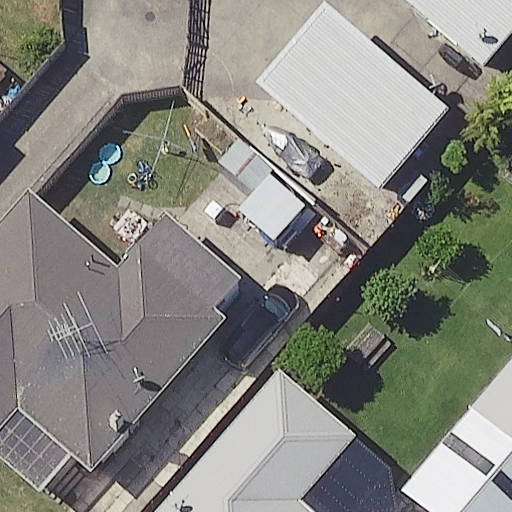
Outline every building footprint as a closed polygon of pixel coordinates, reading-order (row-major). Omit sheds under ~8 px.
[(511,0),(387,0),(486,86),(511,56),(511,0)] [(475,146),(323,17),(255,97),(408,226),(475,146)] [(31,205),(0,240),(0,450),(17,431),(87,492),(224,336),(136,259),(117,280),(31,205)] [(511,511),(511,377),(400,505),(408,511),(511,511)] [(306,511),(356,456),(279,389),(171,511),(306,511)]
